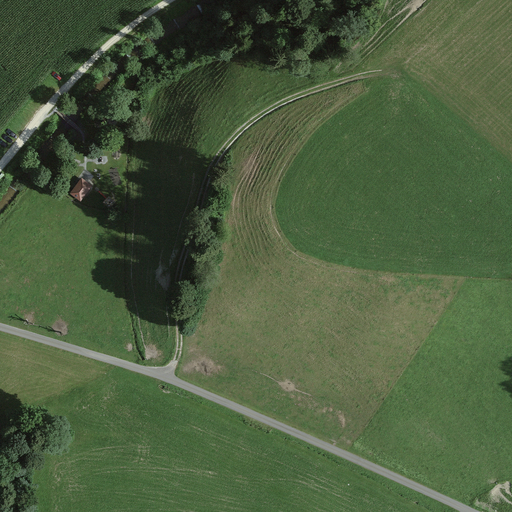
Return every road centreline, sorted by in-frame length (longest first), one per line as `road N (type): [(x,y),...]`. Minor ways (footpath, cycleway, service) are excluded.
road 1 (track): [(511,149),(492,144),(401,74),(310,92),(271,111),(221,158),(202,190),(180,278),(180,349),(169,379)]
road 2 (unclassified): [(0,327),(169,379),(468,511)]
road 3 (track): [(169,0),(103,48),(0,167)]
